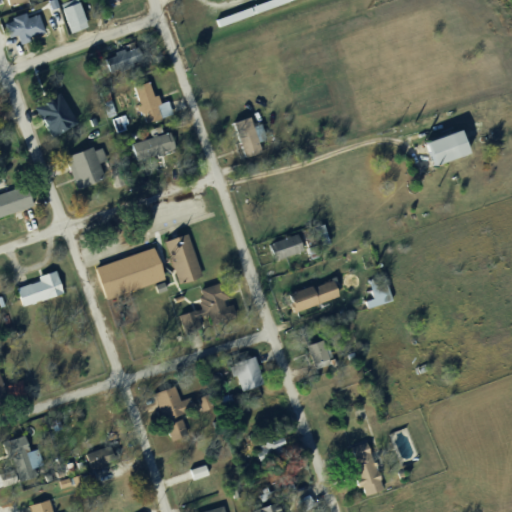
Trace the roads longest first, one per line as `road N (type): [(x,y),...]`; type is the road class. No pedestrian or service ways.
road 1 (residential): [(333,511),(152,0)]
road 2 (residential): [(166,511),(0,54)]
road 3 (residential): [(0,250),(216,177)]
road 4 (residential): [(0,73),(159,18)]
road 5 (residential): [(121,379),(271,332)]
road 6 (residential): [(0,422),(121,379)]
